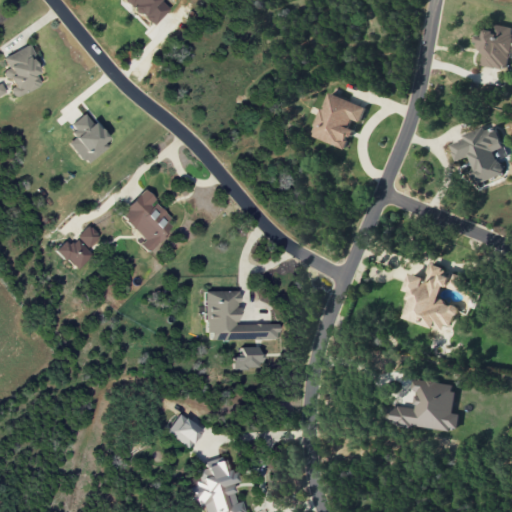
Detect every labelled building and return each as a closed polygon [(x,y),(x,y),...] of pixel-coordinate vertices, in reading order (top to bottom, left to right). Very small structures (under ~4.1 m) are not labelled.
[(511,43),(511,28),(486,24),(484,36),(478,35),(476,49),(484,50),(481,65),(508,69),(511,43)] [(1,57),(6,68),(2,70),(14,97),(40,85),(29,61),(34,59),(28,45),(1,57)] [(344,148),(355,120),(360,122),(366,107),(329,92),(312,135),(344,148)] [(66,143),(85,165),(109,144),(81,113),(67,126),(75,135),(66,143)] [(476,183),(504,175),(496,149),(503,147),(497,127),(486,130),(485,127),(463,133),(464,140),(451,144),(456,160),(468,157),(476,183)] [(143,240),(139,245),(145,251),(174,222),(142,190),(118,214),(143,240)] [(97,236),(86,225),(68,243),(64,240),(54,249),(74,270),(90,255),(84,248),(97,236)] [(405,317),(443,330),(445,323),(452,326),(459,306),(441,300),(448,280),(459,283),(462,274),(430,264),(426,277),(412,272),(406,290),(413,292),(405,317)] [(277,339),(277,323),(236,324),(236,291),(203,291),(204,340),(277,339)] [(239,347),(239,357),(231,357),(231,369),(259,368),(258,347),(239,347)] [(457,431),(460,414),(452,412),(456,384),(421,379),(416,409),(389,405),(386,421),(457,431)] [(199,431),(177,414),(164,431),(185,448),(199,431)] [(241,511),(239,501),(233,502),(229,483),(234,482),(233,476),(223,467),(221,458),(202,462),(204,468),(194,471),(195,478),(187,480),(185,482),(189,497),(199,506),(202,506),(203,511),(241,511)]
